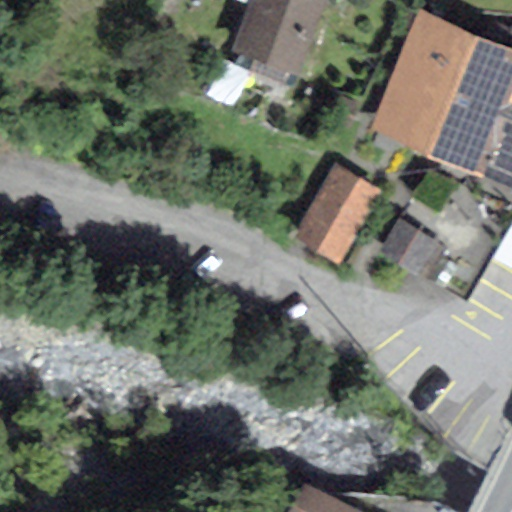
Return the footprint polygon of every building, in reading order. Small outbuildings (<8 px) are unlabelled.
[(258,0),(241,46),(290,64),(314,0),(258,0)] [(507,59),(503,58),(417,23),(382,110),(408,121),(403,134),(439,149),(457,156),(462,142),(473,146),(505,63),(507,59)] [(511,36),(503,58),(507,59),(505,63),(473,146),(462,142),(457,156),(439,149),(391,246),(473,287),(511,209),(511,36)] [(338,166),(300,231),(335,252),(373,186),(338,166)] [(346,511),(330,503),(329,506),(304,496),(294,511),(346,511)]
